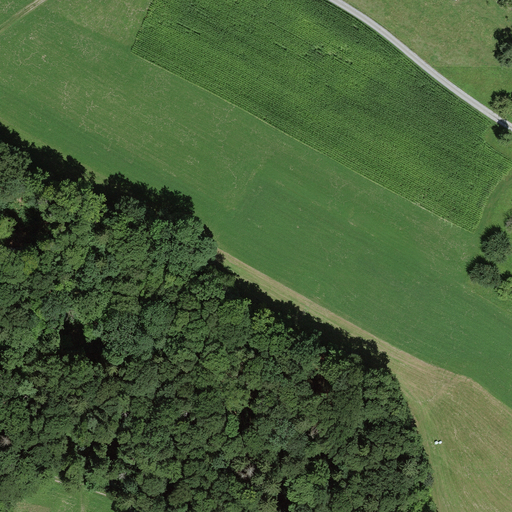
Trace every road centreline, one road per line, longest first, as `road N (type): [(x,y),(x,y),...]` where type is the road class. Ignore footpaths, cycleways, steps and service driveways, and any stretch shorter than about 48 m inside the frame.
road 1 (track): [(511,127),(336,0)]
road 2 (track): [(0,452),(135,511)]
